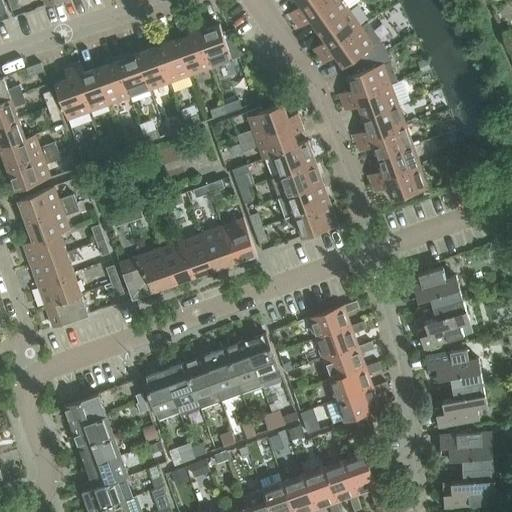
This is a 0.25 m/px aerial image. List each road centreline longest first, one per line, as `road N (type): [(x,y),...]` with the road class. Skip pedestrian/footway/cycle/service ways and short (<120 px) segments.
road 1 (residential): [(39,374),(361,253)]
road 2 (residential): [(361,253),(317,110),(253,0)]
road 3 (residential): [(408,511),(423,485),(414,431),(361,253)]
road 4 (residential): [(172,0),(0,57)]
road 5 (residential): [(41,511),(50,471),(28,394),(39,374)]
road 6 (residential): [(361,253),(489,210)]
